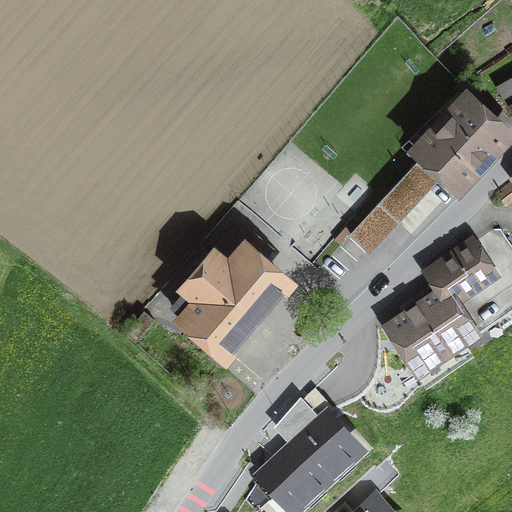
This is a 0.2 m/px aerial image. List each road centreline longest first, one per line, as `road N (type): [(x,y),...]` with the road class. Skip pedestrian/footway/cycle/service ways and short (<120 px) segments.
road 1 (residential): [(511,158),(269,392),(190,511)]
road 2 (unknown): [(241,511),(361,375),(372,324),(363,299)]
